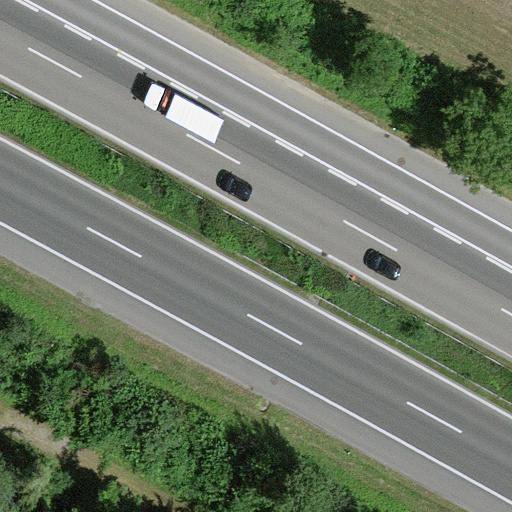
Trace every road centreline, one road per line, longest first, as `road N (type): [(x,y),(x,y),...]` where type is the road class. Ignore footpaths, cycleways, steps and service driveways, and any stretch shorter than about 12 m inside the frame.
road 1 (motorway): [(0,187),(511,466)]
road 2 (motorway): [(444,282),(0,39)]
road 3 (motorway): [(444,282),(148,63),(30,0)]
road 4 (track): [(185,511),(0,413)]
